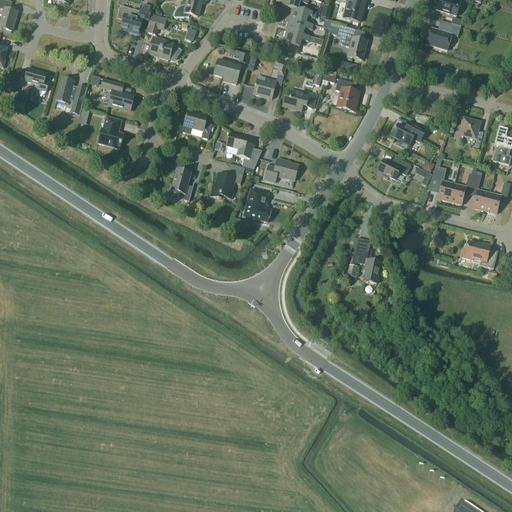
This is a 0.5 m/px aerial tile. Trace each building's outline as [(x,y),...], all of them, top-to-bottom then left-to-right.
[(18,13),(10,11),(12,3),(0,0),(0,10),(3,11),(0,23),(0,29),(12,33),(18,13)] [(189,17),(197,19),(202,1),(199,0),(180,0),(187,2),(186,8),(184,8),(183,8),(182,8),(181,9),(180,10),(178,11),(177,12),(176,13),(176,14),(175,15),(175,16),(175,18),(175,19),(174,19),(189,19),(189,17)] [(308,1),(305,0),(282,0),(281,6),(292,9),(298,10),(300,4),(307,6),(308,1)] [(338,0),(338,2),(347,5),(343,20),(359,24),(365,3),(354,0),(338,0)] [(445,0),(446,1),(443,0),(439,0),(436,11),(456,18),(460,5),(459,5),(460,0),(445,0)] [(138,36),(142,22),(148,24),(151,11),(141,7),(139,14),(120,9),(117,21),(123,22),(120,31),(138,36)] [(292,9),(289,21),(305,25),(307,18),(314,20),(316,15),(298,10),(292,9)] [(151,18),(147,35),(153,36),(155,29),(163,31),(166,22),(151,18)] [(452,19),(450,25),(460,28),(462,22),(452,19)] [(305,25),(289,21),(285,32),(302,37),(302,36),(304,30),(311,32),(312,27),(305,25)] [(430,30),(425,46),(447,52),(452,36),(457,38),(460,28),(450,25),(443,23),(441,30),(438,32),(430,30)] [(339,44),(341,47),(349,49),(347,59),(362,62),(367,43),(356,40),(358,33),(330,25),(327,36),(337,38),(336,39),(340,40),(339,44)] [(185,40),(193,42),(196,33),(189,30),(185,40)] [(302,37),(285,32),(282,44),(288,46),(286,52),(295,55),(297,49),(298,49),(300,41),(308,43),(309,38),(302,36),(302,37)] [(167,63),(168,61),(174,62),(181,52),(172,46),(173,44),(172,44),(172,46),(164,44),(165,42),(153,39),(148,58),(149,58),(149,57),(167,62),(167,63)] [(249,55),(236,51),(235,57),(240,58),(238,63),(247,65),(249,55)] [(343,61),(324,55),(322,64),(341,69),(343,61)] [(288,65),(275,61),(273,68),(279,70),(277,76),(284,78),(288,65)] [(224,80),(223,84),(236,87),(241,68),(218,62),(214,77),(224,80)] [(46,75),(28,70),(24,83),(39,87),(38,91),(46,93),(48,85),(44,84),(46,75)] [(314,76),(312,86),(318,88),(321,78),(314,76)] [(324,77),(322,82),(334,85),(335,80),(324,77)] [(62,79),(56,102),(67,105),(68,102),(73,103),(71,109),(81,112),(84,100),(75,98),(78,89),(77,89),(72,88),(74,83),(62,79)] [(257,84),(253,97),(271,101),(276,83),(266,80),(265,86),(257,84)] [(131,98),(121,95),(124,87),(103,81),(101,89),(113,93),(108,107),(127,112),(131,98)] [(341,94),(337,109),(354,114),(359,94),(354,93),(356,87),(338,81),(335,93),(341,94)] [(285,99),(283,109),(300,114),(303,105),(306,107),(305,109),(312,111),(315,98),(304,94),(303,97),(289,93),(288,99),(285,99)] [(14,94),(11,106),(24,109),(25,103),(19,101),(21,96),(14,94)] [(82,110),(80,119),(86,121),(88,112),(82,110)] [(187,113),(184,127),(182,134),(190,136),(192,129),(203,132),(201,139),(208,141),(212,126),(205,124),(207,118),(187,113)] [(102,130),(98,146),(119,151),(120,147),(121,147),(121,145),(120,145),(123,136),(116,134),(117,130),(119,130),(121,122),(106,118),(103,130),(102,130)] [(457,126),(454,139),(462,141),(463,137),(475,140),(480,124),(469,121),(469,120),(464,119),(464,120),(463,120),(461,127),(457,126)] [(393,134),(391,137),(398,141),(397,143),(408,149),(412,141),(419,144),(427,130),(409,123),(406,128),(403,127),(402,129),(397,126),(395,129),(394,129),(392,133),(393,134)] [(511,131),(508,130),(508,129),(507,129),(506,132),(498,130),(494,147),(498,148),(496,154),(494,154),(492,163),(509,167),(511,158),(508,157),(510,151),(511,151),(511,146),(511,131)] [(229,135),(226,147),(228,148),(226,155),(237,157),(249,161),(252,148),(245,146),(246,140),(229,135)] [(243,161),(241,168),(253,171),(255,164),(243,161)] [(298,167),(289,165),(290,164),(277,161),(275,169),(268,167),(264,182),(275,184),(276,178),(294,183),(298,167)] [(378,171),(376,175),(387,181),(388,178),(395,181),(398,174),(405,177),(411,167),(398,161),(395,167),(383,161),(380,167),(380,166),(378,170),(378,171)] [(212,187),(209,197),(223,201),(223,198),(230,200),(232,192),(231,192),(233,184),(239,186),(243,170),(228,166),(226,177),(217,175),(214,187),(212,187)] [(430,181),(442,184),(438,201),(449,204),(454,185),(442,183),(446,169),(435,167),(430,181)] [(176,170),(172,191),(179,194),(178,199),(189,202),(194,184),(192,184),(191,188),(187,187),(190,174),(176,170)] [(465,188),(454,185),(449,204),(461,207),(465,190),(471,192),(475,177),(469,175),(465,188)] [(475,177),(471,192),(477,193),(472,210),(484,213),(489,194),(477,191),(481,178),(475,177)] [(496,216),(500,199),(506,201),(510,186),(504,184),(500,197),(489,194),(484,213),(496,216)] [(268,195),(250,190),(243,217),(267,223),(270,211),(267,210),(267,207),(265,206),(268,195)] [(482,246),(468,243),(466,251),(463,250),(461,258),(472,261),(473,260),(480,262),(479,267),(493,271),(497,253),(489,251),(490,247),(482,245),(482,246)] [(366,272),(363,283),(376,286),(379,274),(380,274),(382,265),(366,261),(368,254),(355,251),(352,264),(365,267),(364,271),(366,272)] [(349,266),(347,277),(355,279),(357,268),(349,266)] [(497,273),(489,271),(487,280),(495,282),(497,273)] [(359,310),(365,316),(371,311),(366,304),(359,310)] [(463,501),(456,511),(470,511),(474,506),(463,501)]
